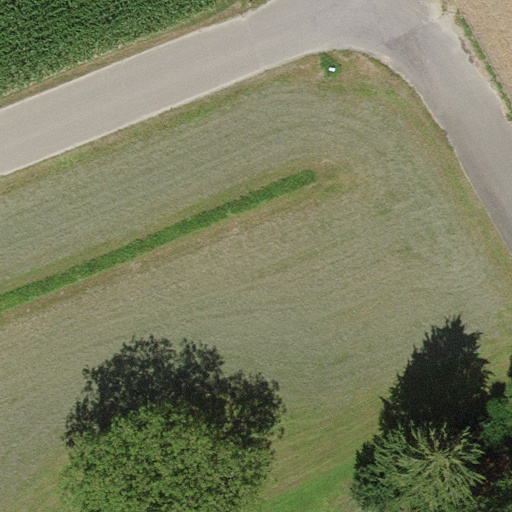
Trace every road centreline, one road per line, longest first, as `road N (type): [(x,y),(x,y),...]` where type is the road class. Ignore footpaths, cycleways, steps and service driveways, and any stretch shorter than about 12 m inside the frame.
road 1 (track): [(290,0),(0,119)]
road 2 (track): [(511,205),(391,0)]
